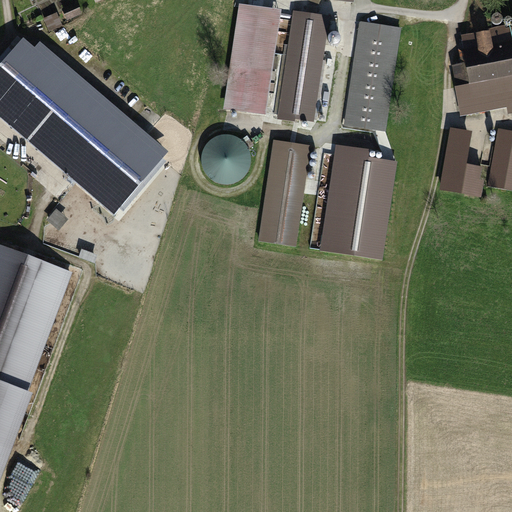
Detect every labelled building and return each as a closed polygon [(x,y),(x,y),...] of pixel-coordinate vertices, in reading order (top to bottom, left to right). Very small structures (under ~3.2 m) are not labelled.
[(77,6),(43,21),(49,34),(82,19),(77,6)] [(283,12),(240,6),(225,111),(268,117),(283,12)] [(332,20),(293,14),(279,118),(318,124),(332,20)] [(403,30),(361,24),(345,128),(387,134),(403,30)] [(473,88),(456,91),(462,120),(508,111),(509,116),(511,115),(511,29),(463,40),(473,88)] [(34,47),(23,38),(0,65),(0,119),(115,217),(170,153),(39,42),(34,47)] [(477,135),(450,130),(439,193),(483,201),(486,183),(482,182),(484,168),(472,166),(477,135)] [(511,132),(499,130),(488,187),(511,191),(511,132)] [(200,145),(214,187),(255,174),(241,132),(200,145)] [(311,147),(273,142),(259,242),(297,247),(311,147)] [(395,162),(343,155),(330,250),(382,258),(395,162)] [(58,208),(47,219),(58,229),(68,219),(58,208)] [(0,379),(41,263),(0,248),(0,379)] [(97,261),(98,254),(82,251),(80,258),(97,261)] [(15,462),(3,495),(25,503),(37,470),(15,462)]
